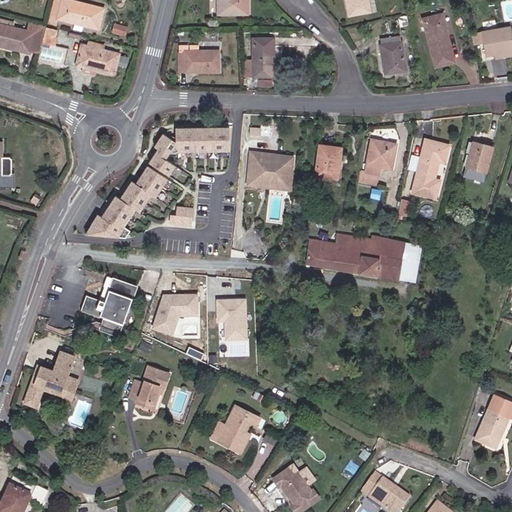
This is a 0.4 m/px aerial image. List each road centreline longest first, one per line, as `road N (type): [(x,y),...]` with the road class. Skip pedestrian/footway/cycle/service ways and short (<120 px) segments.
road 1 (unclassified): [(56,243),(403,289)]
road 2 (residential): [(0,418),(86,494),(151,469),(196,467),(251,511)]
road 3 (track): [(340,511),(389,449),(194,347)]
road 4 (unclassified): [(353,106),(140,95)]
road 5 (unclassified): [(511,92),(353,106)]
road 6 (unclassified): [(508,504),(389,449)]
road 7 (residential): [(353,106),(342,43),(300,0)]
